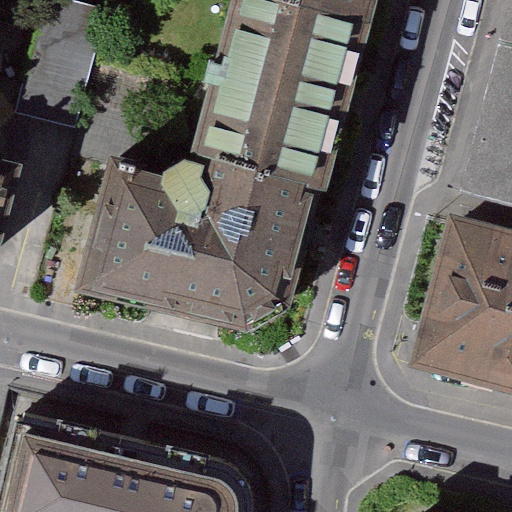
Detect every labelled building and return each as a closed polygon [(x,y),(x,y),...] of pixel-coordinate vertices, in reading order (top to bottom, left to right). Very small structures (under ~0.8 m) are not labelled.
[(0,0),(0,251),(21,170),(0,165),(0,0)] [(247,0),(247,1),(372,37),(381,0),(247,0)] [(303,294),(372,37),(247,1),(205,160),(169,176),(121,164),(91,284),(253,321),(303,294)] [(511,202),(511,75),(504,74),(473,193),(511,202)] [(511,242),(460,228),(432,336),(450,367),(511,383),(511,242)] [(1,511),(240,511),(241,503),(238,487),(232,478),(222,471),(20,424),(1,511)]
